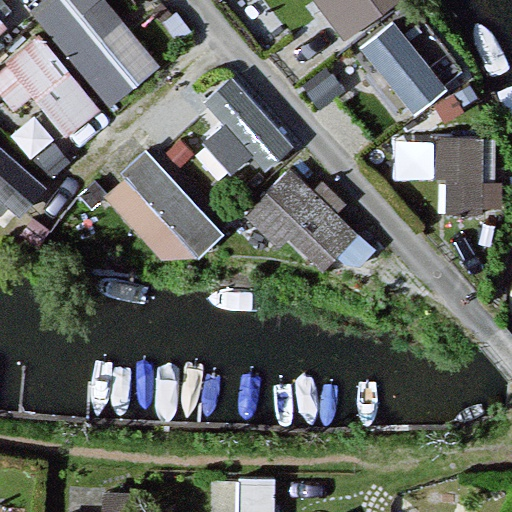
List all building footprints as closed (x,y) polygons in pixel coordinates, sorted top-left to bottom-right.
[(38,0),(32,5),(111,99),(157,60),(105,0),(38,0)] [(160,0),(153,7),(163,19),(174,11),(163,0),(160,0)] [(319,0),(345,34),(390,0),(319,0)] [(174,11),(163,19),(176,37),(189,28),(176,10),(174,11)] [(395,18),(364,42),(416,107),(446,83),(395,18)] [(41,34),(0,66),(0,86),(15,105),(35,89),(67,129),(97,105),(41,34)] [(232,77),(209,97),(229,119),(207,139),(231,165),(252,146),(267,164),(291,143),(232,77)] [(361,93),(338,109),(348,123),(371,107),(361,93)] [(483,132),(435,132),(435,174),(446,174),(446,211),(484,211),(484,201),(502,201),(502,178),(482,178),(483,132)] [(180,137),(169,149),(181,161),(192,149),(180,137)] [(0,192),(1,191),(21,208),(44,181),(0,142),(0,192)] [(146,145),(122,167),(127,172),(107,192),(162,253),(200,251),(224,229),(146,145)] [(50,147),(40,158),(54,172),(64,161),(50,147)] [(291,167),(247,213),(277,243),(290,232),(322,264),(337,249),(348,259),(361,262),(375,249),(291,167)] [(95,179),(80,192),(91,204),(106,190),(95,179)] [(35,215),(23,231),(37,242),(49,226),(35,215)] [(272,511),(274,476),(240,475),(239,511),(272,511)] [(136,511),(137,489),(106,488),(104,511),(136,511)]
